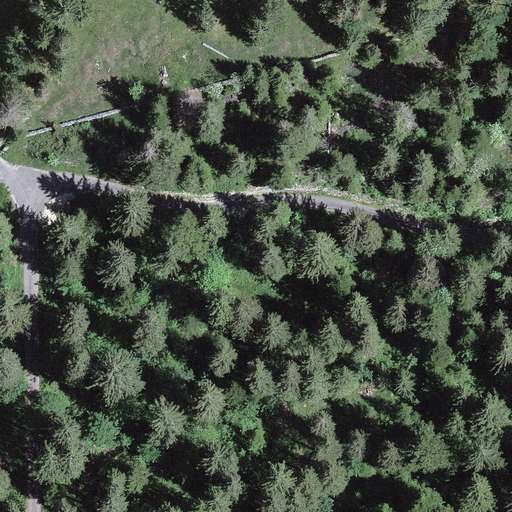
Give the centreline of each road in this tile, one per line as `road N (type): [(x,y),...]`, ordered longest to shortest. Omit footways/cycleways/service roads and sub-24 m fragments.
road 1 (track): [(27,188),(219,208),(293,200),(460,234),(511,233)]
road 2 (track): [(37,511),(27,188)]
